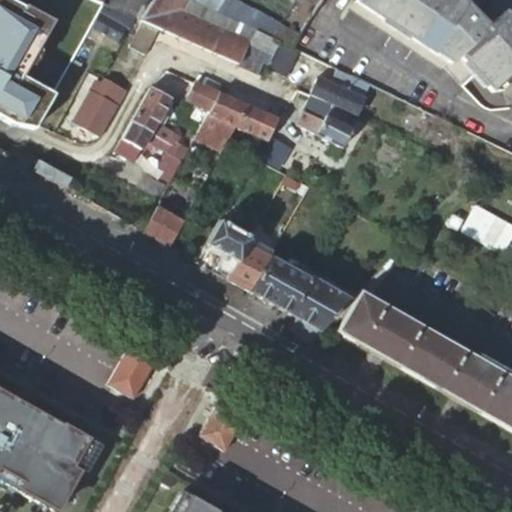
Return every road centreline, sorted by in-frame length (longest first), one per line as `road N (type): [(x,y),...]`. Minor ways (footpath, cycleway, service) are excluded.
road 1 (residential): [(0,202),(494,486)]
road 2 (unknown): [(511,110),(482,114),(332,29)]
